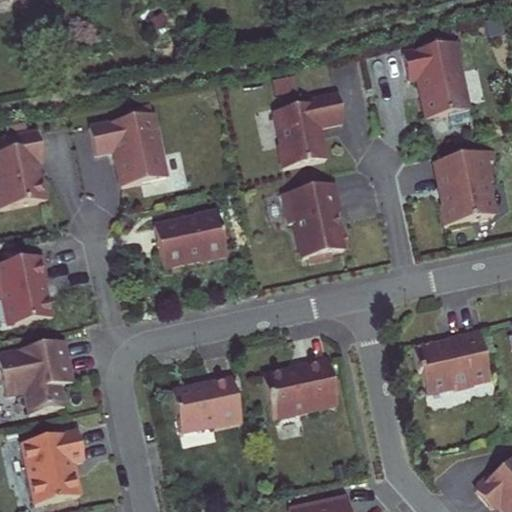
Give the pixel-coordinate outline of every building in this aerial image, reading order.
[(465,111),(451,44),(398,56),(403,82),(413,80),(422,121),(444,116),(446,128),(466,124),(463,112),(465,111)] [(339,124),(334,96),(308,101),(309,105),(270,112),(276,145),(274,146),(278,169),(321,161),(314,129),(339,124)] [(149,115),(85,129),(91,156),(110,152),(117,189),(163,179),(149,115)] [(38,162),(33,133),(0,139),(0,149),(0,153),(0,152),(0,208),(39,201),(36,178),(33,178),(31,163),(38,162)] [(490,152),(482,153),(484,163),(492,161),(490,152)] [(484,163),(482,153),(431,164),(437,195),(442,194),(445,206),(436,208),(439,228),(489,218),(483,185),(488,184),(484,163)] [(335,214),(329,185),(277,196),(283,225),(289,224),(297,261),(303,259),(304,264),(327,259),(326,254),(339,252),(338,249),(343,248),(340,233),(335,234),(331,215),(335,214)] [(192,218),(150,226),(159,269),(197,261),(198,262),(223,257),(214,212),(191,217),(192,218)] [(43,284),(38,257),(0,264),(0,312),(2,322),(9,327),(49,318),(44,297),(42,296),(40,285),(43,284)] [(488,380),(478,333),(448,339),(449,344),(435,347),(431,344),(412,348),(417,373),(420,373),(424,394),(452,388),(456,391),(468,388),(471,384),(488,380)] [(66,376),(59,342),(0,354),(0,395),(0,397),(19,393),(24,415),(60,408),(55,386),(60,385),(59,377),(66,376)] [(267,421),(333,407),(323,363),(294,369),(293,370),(293,373),(282,375),(279,373),(257,378),(267,421)] [(235,415),(226,370),(199,376),(199,378),(165,385),(174,425),(207,417),(208,420),(235,415)] [(68,383),(66,376),(59,377),(60,385),(68,383)] [(79,461),(73,432),(17,444),(30,506),(75,497),(71,476),(68,474),(66,463),(79,461)] [(478,491),(473,495),(487,511),(492,511),(498,507),(502,511),(511,511),(511,460),(490,480),(478,491)] [(474,488),(478,491),(490,480),(487,477),(474,488)] [(343,511),(342,503),(294,511),(343,511)]
